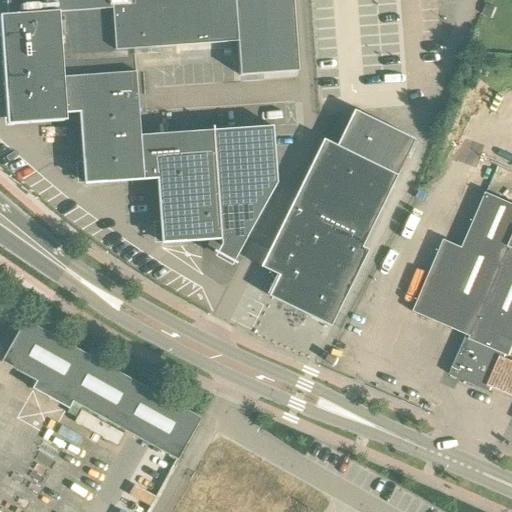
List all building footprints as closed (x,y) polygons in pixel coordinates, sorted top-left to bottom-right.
[(6,0),(8,17),(15,119),(65,116),(63,78),(137,73),(135,52),(238,44),(241,77),(300,72),(293,0),(6,0)] [(491,18),(495,7),(486,3),(482,15),(491,18)] [(63,78),(65,116),(81,114),(86,186),(145,182),(142,136),(137,73),(63,78)] [(323,140),(321,146),(261,267),(278,276),(269,294),(323,321),(329,324),(366,250),(362,248),(397,177),(414,140),(354,111),(336,147),(324,141),(323,140)] [(214,128),(214,131),(142,136),(145,182),(159,181),(163,244),(220,240),(220,241),(222,241),(223,247),(239,256),(278,185),(274,127),(215,131),(215,128),(214,128)] [(511,204),(485,193),(483,199),(462,249),(444,241),(441,247),(413,313),(467,335),(450,376),(490,393),(505,358),(506,356),(508,357),(510,358),(511,351),(511,204)] [(25,321),(1,363),(37,383),(33,390),(69,410),(72,403),(177,461),(201,419),(25,321)] [(511,362),(498,356),(486,385),(511,396),(511,362)]
